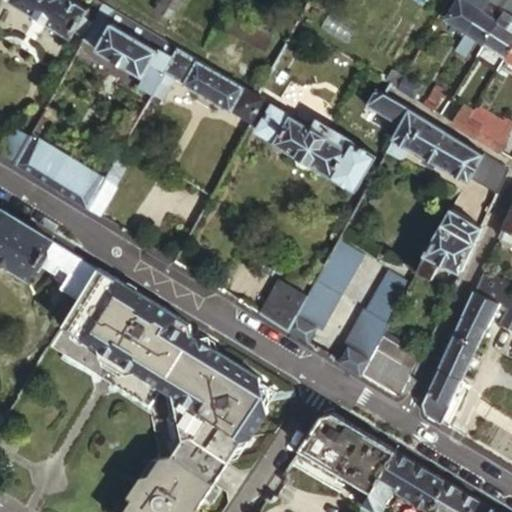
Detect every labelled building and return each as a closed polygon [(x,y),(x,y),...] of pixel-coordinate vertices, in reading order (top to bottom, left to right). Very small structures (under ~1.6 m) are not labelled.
[(75,32),(84,37),(98,11),(79,0),(14,0),(38,14),(19,46),(29,52),(48,20),(73,35),(75,32)] [(172,18),(184,0),(160,0),(156,6),(172,18)] [(245,0),(230,27),(251,40),(270,7),(257,0),(245,0)] [(480,0),(457,0),(447,15),(466,27),(479,6),(477,5),(480,0)] [(479,6),(466,27),(483,39),(503,8),(489,0),(480,0),(477,5),(479,6)] [(511,6),(506,3),(503,8),(483,39),(506,54),(511,43),(511,6)] [(84,37),(143,72),(158,81),(173,54),(160,46),(165,37),(115,7),(109,17),(98,11),(84,37)] [(251,40),(264,47),(283,15),(270,7),(251,40)] [(302,41),(307,32),(294,24),(290,33),(302,41)] [(257,92),(178,44),(173,54),(158,81),(153,89),(162,94),(175,72),(185,78),(184,80),(230,107),(231,106),(250,118),(263,98),(264,96),(257,92)] [(153,89),(158,81),(143,72),(138,81),(153,90),(153,89)] [(423,84),(405,72),(398,86),(415,97),(423,84)] [(266,76),(257,92),(264,96),(273,80),(266,76)] [(365,103),(399,124),(409,107),(375,86),(365,103)] [(436,104),(426,97),(423,102),(434,109),(436,104)] [(311,126),(263,98),(250,118),(248,122),(274,137),(273,139),(298,154),(294,161),(302,166),(306,159),(354,188),(376,152),(317,118),(311,126)] [(481,123),(474,133),(498,148),(507,135),(498,129),(501,125),(495,121),(496,119),(491,117),(488,122),(484,120),(490,109),(477,101),(469,113),(468,115),(481,123)] [(498,189),(509,166),(409,107),(399,124),(392,137),(466,181),(468,177),(498,189)] [(454,121),(474,133),(481,123),(468,115),(469,113),(461,109),(454,121)] [(0,139),(0,152),(14,161),(32,130),(35,124),(28,121),(23,131),(9,124),(0,139)] [(47,181),(89,207),(106,175),(32,130),(14,161),(47,181)] [(89,207),(101,214),(117,185),(114,184),(125,163),(115,158),(106,175),(89,207)] [(63,318),(95,265),(51,238),(0,207),(0,256),(31,276),(39,263),(54,273),(59,266),(69,273),(60,287),(68,292),(55,313),(63,318)] [(511,208),(500,235),(511,240),(511,208)] [(461,270),(481,226),(450,210),(417,269),(433,277),(441,260),(461,270)] [(337,238),(316,278),(288,328),(310,341),(318,325),(329,314),(326,309),(339,298),(341,293),(338,290),(348,279),(345,276),(356,266),(352,263),(363,253),(337,238)] [(191,255),(180,249),(174,259),(186,266),(191,255)] [(257,310),(288,328),(316,278),(284,261),(257,310)] [(95,265),(63,318),(60,323),(97,346),(100,355),(125,371),(135,369),(171,390),(182,435),(170,453),(158,457),(147,473),(139,476),(126,496),(130,498),(121,511),(196,511),(195,507),(241,437),(250,435),(267,410),(258,375),(203,341),(191,335),(188,321),(96,265),(95,265)] [(361,372),(380,336),(410,282),(388,268),(384,282),(380,281),(377,296),(373,295),(370,308),(366,308),(363,313),(360,330),(354,329),(348,346),(340,360),(360,371),(361,372)] [(511,291),(511,282),(484,269),(474,290),(498,301),(506,305),(511,291)] [(498,301),(474,290),(455,332),(478,342),(498,301)] [(511,291),(506,305),(498,322),(511,328),(511,291)] [(455,332),(439,366),(462,377),(478,342),(455,332)] [(419,362),(380,336),(361,372),(382,385),(396,394),(405,391),(419,362)] [(426,412),(441,421),(462,377),(439,366),(422,402),(426,412)] [(373,489),(397,450),(366,430),(333,411),(323,413),(292,461),(333,486),(343,471),(373,489)] [(428,509),(446,480),(423,465),(397,450),(373,489),(363,505),(374,511),(381,511),(398,485),(402,487),(400,490),(401,492),(428,509)] [(432,511),(471,511),(479,500),(462,489),(446,480),(428,509),(432,511)] [(499,511),(479,500),(471,511),(499,511)]
